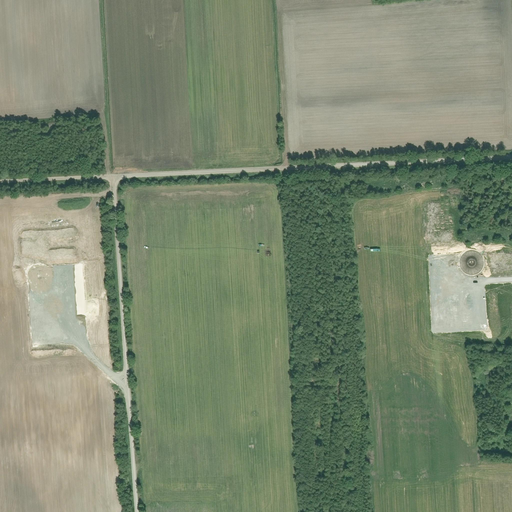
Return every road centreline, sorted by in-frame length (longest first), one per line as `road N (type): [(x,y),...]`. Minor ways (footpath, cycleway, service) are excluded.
road 1 (unclassified): [(113,177),(511,157)]
road 2 (unclassified): [(113,177),(135,511)]
